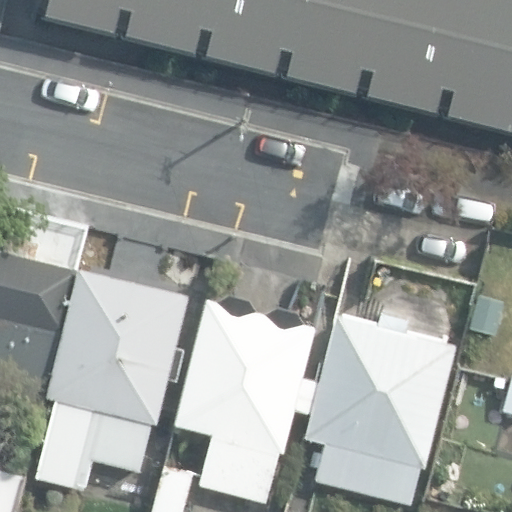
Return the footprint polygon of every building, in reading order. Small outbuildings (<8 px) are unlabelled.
[(511,0),(34,0),(31,13),(511,130),(511,0)] [(377,215),(366,258),(469,285),(492,197),(434,182),(422,227),(377,215)] [(73,268),(0,250),(0,421),(32,430),(73,268)] [(189,296),(83,270),(31,477),(89,491),(97,460),(144,472),(189,296)] [(314,328),(199,298),(166,423),(206,434),(197,468),(272,488),(314,328)] [(449,345),(335,314),(302,440),(341,450),(332,485),(407,505),(449,345)] [(511,376),(507,376),(499,411),(511,413),(511,376)]
